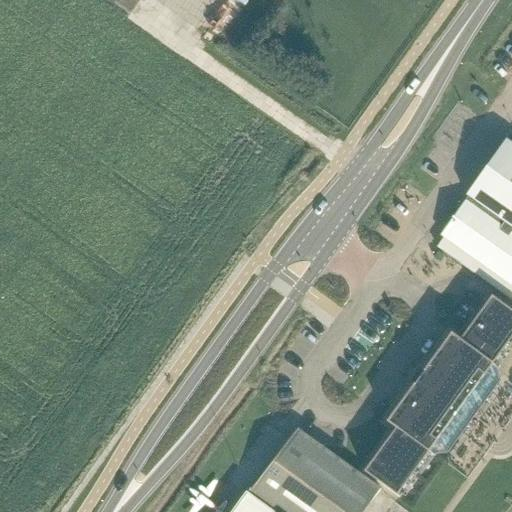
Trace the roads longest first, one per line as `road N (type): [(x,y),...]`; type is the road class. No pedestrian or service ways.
road 1 (unclassified): [(371,298),(312,382),(314,401),(330,419),(363,418),(428,324),(415,296),(378,293)]
road 2 (tertiary): [(116,511),(321,238)]
road 3 (unclassified): [(369,174),(162,30)]
road 4 (tertiary): [(369,174),(493,0)]
